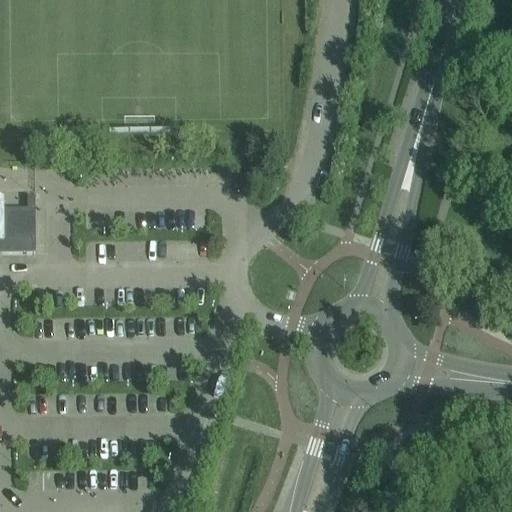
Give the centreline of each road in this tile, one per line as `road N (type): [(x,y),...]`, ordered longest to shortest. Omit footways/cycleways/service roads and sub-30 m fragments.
road 1 (unclassified): [(237,308),(235,278),(252,234),(301,191),(321,127),(336,0)]
road 2 (tertiary): [(369,307),(454,0)]
road 3 (tertiary): [(308,511),(342,394)]
